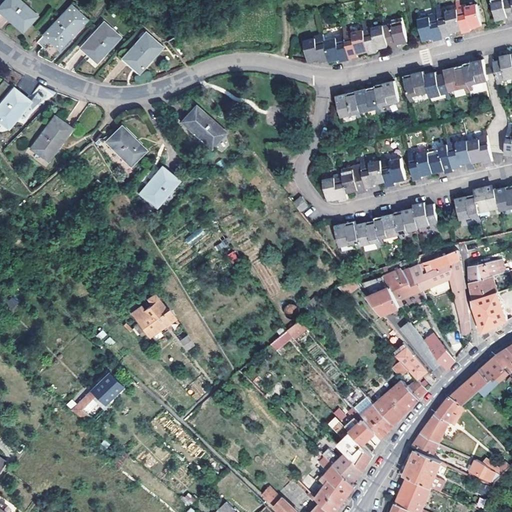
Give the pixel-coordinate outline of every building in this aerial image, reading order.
[(37,15),(20,0),(5,0),(0,6),(0,10),(8,17),(23,31),(37,15)] [(511,22),(511,0),(495,0),(493,1),(498,22),(506,21),(509,20),(510,23),(511,22)] [(87,19),(71,5),(44,34),(50,39),(60,48),(87,19)] [(459,9),(465,31),(465,33),(474,31),(473,29),(475,28),(484,26),(479,6),(468,9),(468,7),(463,8),(459,9)] [(439,12),(440,14),(445,38),(454,36),(454,34),(456,34),(465,31),(459,9),(448,12),(447,10),(443,11),(439,12)] [(445,38),(440,14),(435,15),(430,16),(430,18),(421,21),(426,42),(434,40),(436,39),(437,41),(446,39),(445,38)] [(386,23),(392,45),(392,47),(401,45),(401,43),(403,42),(411,40),(406,21),(395,23),(394,20),(390,21),(386,22),(386,23)] [(120,36),(105,22),(82,47),(97,61),(120,36)] [(367,31),(372,50),(372,53),(381,51),(380,48),(383,47),(392,45),(386,23),(374,26),(374,24),(369,25),(365,26),(367,31)] [(346,36),(353,58),(362,56),(361,53),(363,53),(372,50),(367,31),(356,34),(355,32),(350,33),(346,34),(346,36)] [(162,46),(147,32),(124,56),(140,71),(162,46)] [(50,39),(44,34),(37,41),(43,46),(50,39)] [(321,61),(323,61),(323,63),(332,60),(327,43),(325,36),(320,37),(316,38),(317,41),(306,43),(312,64),(321,61)] [(353,60),(353,58),(346,36),(342,37),(338,38),(338,40),(327,43),(332,60),(332,63),(339,61),(344,60),(344,62),(353,60)] [(511,77),(511,52),(506,54),(504,55),(505,60),(497,61),(498,65),(499,72),(501,80),(504,79),(511,77)] [(488,68),(486,58),(479,60),(467,62),(467,64),(471,83),(476,82),(490,80),(491,79),(490,74),(488,68)] [(471,83),(467,64),(454,67),(447,68),(448,72),(452,89),(468,86),(472,85),(471,83)] [(492,67),(488,68),(490,74),(493,73),(499,72),(498,65),(492,67)] [(428,74),(427,69),(416,72),(407,74),(412,94),(416,93),(431,90),(428,74)] [(448,72),(440,74),(439,71),(435,72),(428,74),(431,90),(433,96),(449,92),(453,91),(452,89),(448,72)] [(402,100),(398,79),(386,81),(378,83),(379,87),(383,104),(387,103),(402,100)] [(383,104),(379,87),(366,90),(359,92),(364,112),(379,109),(384,108),(383,104)] [(31,101),(14,88),(0,104),(0,120),(9,128),(31,101)] [(364,112),(359,92),(346,94),(339,96),(344,116),(359,113),(364,112)] [(227,132),(197,105),(183,121),(213,148),(227,132)] [(73,129),(55,116),(31,148),(49,161),(73,129)] [(147,150),(122,126),(107,141),(132,165),(147,150)] [(494,162),(489,136),(485,137),(481,138),(481,140),(470,142),(474,162),(474,163),(483,161),(486,161),(486,163),(494,162)] [(450,145),(455,169),(465,167),(464,164),(466,163),(474,162),(470,142),(469,141),(461,142),(460,141),(454,142),(449,143),(450,145)] [(456,172),(455,169),(450,145),(446,146),(440,147),(441,151),(430,153),(435,174),(444,172),(446,172),(447,174),(456,172)] [(410,154),(416,181),(425,179),(424,176),(426,176),(435,174),(430,153),(430,152),(419,154),(419,153),(415,153),(410,154)] [(386,157),(382,158),(388,180),(389,184),(397,183),(397,180),(399,179),(408,177),(403,156),(391,158),(391,156),(386,157)] [(363,162),(368,186),(377,185),(377,182),(379,182),(388,180),(382,158),(372,160),(371,158),(367,159),(362,160),(363,162)] [(369,190),(368,186),(363,162),(358,163),(354,164),(355,168),(344,170),(345,173),(349,191),(357,189),(360,189),(361,192),(369,190)] [(179,181),(163,167),(141,193),(158,207),(179,181)] [(325,179),(330,200),(339,197),(342,197),(342,199),(351,197),(349,191),(345,173),(341,173),(335,174),(336,177),(325,179)] [(511,187),(506,189),(497,191),(501,209),(502,212),(511,209),(511,187)] [(501,209),(497,191),(497,190),(488,192),(488,190),(488,188),(475,190),(477,196),(481,214),(497,210),(501,209)] [(481,214),(477,196),(466,198),(458,200),(463,221),(478,217),(482,216),(481,214)] [(304,197),(295,204),(302,212),(310,206),(304,197)] [(437,213),(436,206),(428,208),(427,206),(427,205),(414,207),(416,211),(420,230),(437,226),(441,225),(438,212),(437,213)] [(420,230),(416,211),(407,214),(396,216),(396,217),(401,238),(406,236),(421,232),(420,230)] [(401,238),(396,217),(387,220),(376,223),(376,225),(381,244),(385,243),(402,239),(401,238)] [(381,244),(376,225),(367,228),(356,230),(361,249),(361,252),(366,251),(382,247),(381,244)] [(361,249),(356,230),(355,227),(346,229),(335,232),(341,254),(356,250),(361,249)] [(479,240),(469,242),(470,248),(480,246),(479,240)] [(460,250),(411,269),(422,291),(453,278),(457,294),(456,294),(463,322),(465,335),(472,334),(461,259),(460,255),(460,250)] [(472,282),(495,275),(503,273),(501,261),(471,267),(472,273),(472,282)] [(383,276),(399,307),(401,306),(399,301),(422,291),(411,269),(404,272),(403,270),(383,276)] [(472,288),(475,299),(500,292),(495,275),(472,282),(472,288)] [(399,307),(383,276),(361,283),(370,296),(368,297),(382,315),(399,307)] [(496,326),(509,320),(500,292),(475,299),(476,307),(484,332),(496,326)] [(176,317),(169,308),(167,310),(155,294),(149,299),(152,304),(144,310),(141,307),(133,313),(150,337),(176,317)] [(11,308),(19,302),(14,296),(7,302),(11,308)] [(284,312),(293,316),(297,307),(287,303),(284,312)] [(292,337),(294,340),(308,328),(300,320),(287,331),(292,337)] [(434,370),(442,364),(426,342),(410,321),(402,327),(434,370)] [(277,350),(292,337),(287,331),(281,337),(272,344),(277,350)] [(195,344),(188,335),(181,340),(187,349),(195,344)] [(426,342),(442,364),(447,370),(449,368),(455,361),(439,340),(436,343),(432,338),(426,342)] [(509,365),(511,368),(511,350),(510,348),(499,354),(497,356),(495,357),(505,368),(509,365)] [(428,371),(411,350),(401,358),(402,360),(410,369),(418,379),(428,371)] [(497,378),(501,382),(510,373),(505,368),(495,357),(482,369),(480,371),(489,382),(493,379),(494,381),(497,378)] [(410,369),(402,360),(394,367),(402,376),(410,369)] [(489,382),(480,371),(457,391),(451,396),(460,402),(464,405),(489,382)] [(108,405),(125,387),(110,372),(92,390),(108,405)] [(399,421),(428,391),(418,379),(409,387),(403,380),(375,405),(394,426),(399,421)] [(223,386),(212,396),(219,403),(230,393),(223,386)] [(88,393),(93,398),(105,409),(108,405),(92,390),(88,393)] [(80,402),(72,409),(91,424),(96,419),(81,409),(93,398),(88,393),(80,402)] [(66,403),(72,409),(80,402),(73,396),(66,403)] [(460,402),(451,396),(438,413),(423,433),(440,441),(453,423),(451,422),(460,402)] [(376,433),(376,434),(381,440),(392,429),(394,426),(375,405),(361,416),(376,433)] [(361,416),(354,408),(350,411),(355,418),(346,426),(352,433),(363,445),(364,444),(376,434),(376,433),(361,416)] [(334,413),(342,421),(347,416),(340,409),(334,413)] [(331,425),(345,439),(352,433),(346,426),(338,418),(331,425)] [(363,445),(352,433),(345,439),(339,445),(347,453),(341,460),(329,447),(327,450),(323,454),(353,484),(355,482),(365,471),(359,465),(372,452),(364,444),(363,445)] [(447,444),(440,441),(423,433),(414,446),(418,448),(434,455),(439,446),(445,448),(447,444)] [(316,448),(313,451),(323,461),(317,469),(326,477),(331,480),(321,494),(312,487),(309,490),(323,503),(331,511),(336,511),(353,490),(356,487),(353,484),(323,454),(317,449),(316,448)] [(408,478),(431,489),(444,462),(417,450),(411,462),(404,476),(408,478)] [(359,465),(365,471),(375,456),(372,452),(359,465)] [(484,462),(477,459),(472,470),(495,481),(501,475),(484,462)] [(431,489),(408,478),(403,490),(396,505),(409,510),(412,511),(421,511),(432,489),(431,489)] [(261,495),(274,507),(283,497),(270,485),(261,495)] [(323,503),(309,490),(306,494),(319,507),(323,503)] [(274,507),(279,511),(297,511),(283,497),(274,507)] [(0,507),(6,511),(14,511),(0,501),(0,507)] [(237,511),(226,501),(214,511),(237,511)] [(331,511),(323,503),(319,507),(314,511),(331,511)]
